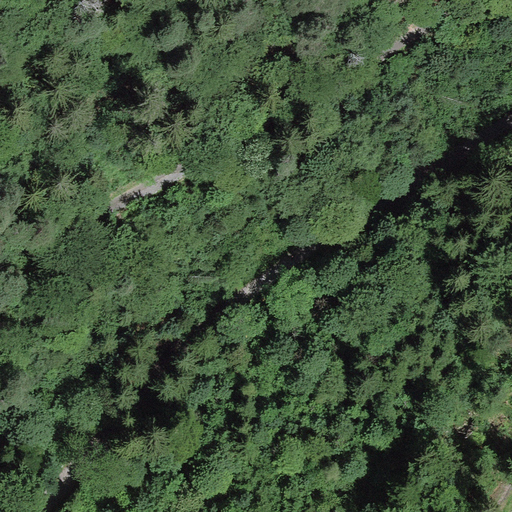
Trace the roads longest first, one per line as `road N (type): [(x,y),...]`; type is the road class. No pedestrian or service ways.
road 1 (track): [(36,511),(134,393),(225,307),(345,220),(511,117)]
road 2 (track): [(482,0),(230,145),(0,260)]
